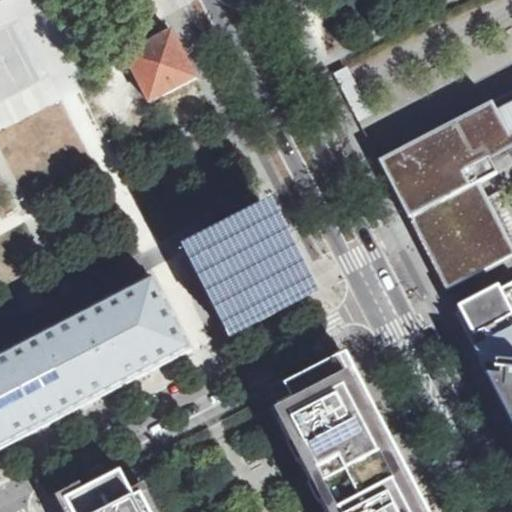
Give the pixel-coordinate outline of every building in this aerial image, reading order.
[(197,79),(173,32),(166,35),(165,35),(160,38),(159,39),(139,50),(138,49),(132,52),(132,53),(126,56),(150,103),(197,79)] [(336,76),(360,122),(374,115),(350,69),(336,76)] [(511,93),(385,160),(380,162),(400,201),(488,156),(491,161),(511,150),(511,93)] [(488,156),(400,201),(448,293),(511,258),(511,245),(480,184),(498,174),(491,161),(488,156)] [(268,229),(196,266),(207,288),(226,325),(298,288),(268,229)] [(155,279),(0,359),(0,451),(15,444),(128,385),(185,355),(193,351),(155,279)] [(467,314),(461,318),(474,344),(481,341),(487,352),(481,356),(484,362),(491,363),(490,373),(494,382),(501,396),(508,392),(511,390),(511,290),(494,300),(490,293),(464,307),(467,314)] [(420,511),(367,409),(341,359),(288,387),(301,412),(288,419),(335,511),(420,511)] [(511,390),(508,392),(501,396),(511,414),(511,415),(511,390)] [(167,511),(142,462),(67,501),(72,511),(167,511)]
